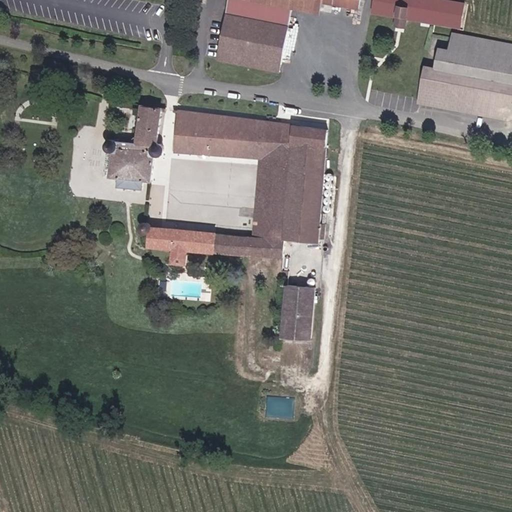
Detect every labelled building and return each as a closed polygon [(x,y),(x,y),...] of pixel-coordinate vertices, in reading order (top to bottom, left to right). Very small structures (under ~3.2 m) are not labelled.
[(369,0),(237,0),(225,55),(286,69),(301,4),(324,9),(324,1),(367,9),(369,0)] [(435,16),(394,7),(392,17),(408,22),(405,32),(414,35),(417,23),(433,26),(435,16)] [(511,42),(472,34),(463,32),(458,51),(447,48),(443,66),(435,64),(427,99),(511,118),(511,42)] [(146,140),(126,137),(121,141),(121,150),(124,150),(121,172),(130,174),(130,181),(155,184),(157,169),(164,170),(166,148),(167,147),(169,146),(172,144),(173,141),(173,138),(173,135),(171,133),(168,131),(173,102),(152,98),(146,140)] [(199,255),(202,240),(229,244),(260,248),(288,252),(291,234),(327,239),(327,236),(329,217),(339,127),(190,104),(185,143),(273,155),(283,156),(272,234),(262,233),(160,220),(159,224),(158,236),(159,236),(189,239),(187,253),(199,255)] [(283,156),(273,155),(262,233),(272,234),(283,156)] [(158,225),(159,224),(160,220),(160,217),(158,215),(156,214),(154,215),(151,216),(150,218),(150,220),(150,223),(152,224),(154,225),(156,225),(158,225)] [(329,217),(327,236),(333,237),(335,218),(329,217)] [(321,282),(296,280),(290,334),(315,337),(321,282)]
